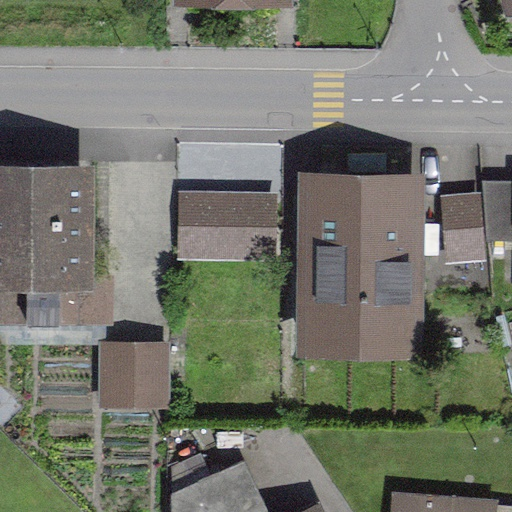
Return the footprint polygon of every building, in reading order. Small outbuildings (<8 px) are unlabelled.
[(511,0),(501,0),(504,8),(511,8),(511,0)] [(0,158),(0,281),(97,283),(99,160),(0,158)] [(425,353),(428,164),(299,163),(297,351),(425,353)] [(279,192),(180,192),(180,262),(280,261),(279,192)] [(171,345),(101,345),(100,406),(171,407),(171,345)] [(271,511),(246,464),(174,497),(173,511),(271,511)] [(489,511),(490,504),(395,495),(393,511),(489,511)]
